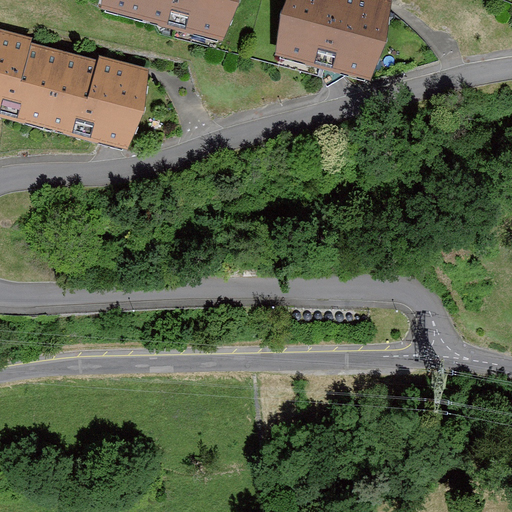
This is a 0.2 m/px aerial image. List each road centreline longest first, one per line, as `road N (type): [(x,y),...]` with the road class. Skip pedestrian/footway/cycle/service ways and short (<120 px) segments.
road 1 (residential): [(0,179),(115,170),(511,69)]
road 2 (residential): [(439,356),(429,311),(407,288),(0,296)]
road 3 (residential): [(0,373),(130,359),(439,356)]
